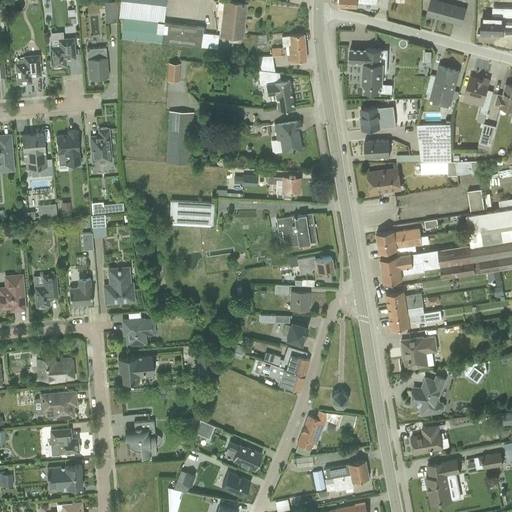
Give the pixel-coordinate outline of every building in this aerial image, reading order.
[(120,0),(120,17),(123,18),(165,22),(166,0),(120,0)] [(438,0),(430,0),(426,15),(461,24),(466,7),(438,0)] [(105,23),(117,22),(118,1),(104,2),(105,23)] [(240,2),(240,3),(224,1),(220,36),(240,39),(246,4),(243,3),(240,2)] [(492,17),(481,17),(481,22),(481,34),(491,34),(491,33),(503,34),(504,21),(511,21),(511,14),(504,14),(504,8),(511,8),(511,7),(503,7),(503,17),(492,17)] [(165,22),(123,18),(120,38),(200,47),(202,33),(203,27),(165,22)] [(202,33),(200,47),(216,49),(218,35),(202,33)] [(285,47),(304,45),(303,34),(281,36),(282,47),(285,47)] [(52,46),(50,46),(51,67),(53,66),(54,67),(59,67),(60,66),(65,65),(65,58),(67,58),(68,59),(75,58),(73,38),(58,39),(58,42),(54,42),(52,44),(52,46)] [(306,59),(304,45),(285,47),(286,61),(306,59)] [(105,47),(86,49),(89,79),(108,77),(105,47)] [(258,70),(273,72),(272,57),(281,56),(280,47),(270,48),(271,56),(257,56),(258,70)] [(365,49),(349,48),(349,61),(351,61),(351,62),(363,62),(362,83),(364,83),(363,92),(380,93),(381,85),(383,85),(383,73),(384,63),(381,62),(382,49),(365,48),(365,49)] [(208,62),(214,63),(216,50),(209,50),(208,62)] [(17,63),(15,63),(17,83),(18,83),(19,84),(24,84),(25,83),(31,82),(30,75),(33,75),(33,76),(40,75),(38,54),(23,56),(23,58),(19,59),(17,61),(17,63)] [(179,63),(167,62),(166,80),(178,81),(179,63)] [(450,105),(452,98),(457,100),(459,91),(454,90),(459,71),(439,66),(436,75),(430,74),(424,97),(431,99),(430,103),(449,108),(450,105)] [(277,110),(293,107),(290,89),(290,84),(289,84),(289,80),(280,81),(278,72),(274,73),(273,72),(258,70),(257,70),(259,85),(265,84),(267,95),(275,94),(277,110)] [(481,79),(470,76),(463,100),(481,106),(479,112),(486,114),(493,91),(487,89),(489,80),(481,77),(481,79)] [(511,85),(506,84),(503,95),(497,93),(494,105),(499,106),(499,107),(511,110),(511,85)] [(362,129),(395,126),(393,106),(360,109),(362,121),(361,121),(362,129)] [(168,111),(164,163),(191,165),(194,113),(168,111)] [(272,152),(300,147),(297,128),(301,128),(299,120),(273,124),(276,140),(270,140),(272,152)] [(495,126),(484,123),(477,147),(488,150),(495,126)] [(421,161),(451,161),(450,124),(416,124),(420,154),(421,161)] [(97,136),(89,136),(92,163),(111,162),(108,128),(107,128),(105,127),(101,128),(100,129),(98,129),(99,136),(97,136)] [(56,136),(57,154),(58,168),(66,167),(66,165),(75,164),(75,166),(78,166),(78,164),(80,164),(77,134),(76,130),(67,130),(68,135),(56,136)] [(0,172),(14,171),(11,133),(0,134),(0,172)] [(35,134),(21,135),(24,161),(25,161),(25,168),(31,168),(32,176),(52,175),(51,166),(47,166),(43,133),(42,133),(35,133),(35,134)] [(365,157),(389,156),(389,140),(364,141),(365,157)] [(477,161),(451,161),(421,161),(421,175),(454,175),(456,175),(479,171),(477,161)] [(370,193),(401,189),(398,168),(367,172),(370,193)] [(256,175),(242,174),(242,186),(256,186),(256,175)] [(275,184),(275,192),(299,193),(300,177),(267,175),(267,184),(275,184)] [(484,211),(480,188),(467,190),(470,213),(484,211)] [(511,199),(511,198),(494,201),(495,209),(511,206),(511,199)] [(87,200),(88,211),(97,211),(96,200),(87,200)] [(214,202),(170,200),(169,223),(212,225),(214,202)] [(69,202),(61,203),(61,212),(62,212),(62,217),(70,216),(69,211),(70,211),(69,202)] [(123,202),(113,203),(114,211),(123,211),(123,202)] [(37,205),(39,220),(56,218),(55,203),(37,205)] [(511,222),(511,206),(495,209),(484,211),(470,213),(465,214),(467,230),(511,222)] [(316,242),(311,213),(296,215),(297,217),(294,217),(294,215),(275,218),(277,232),(281,231),(282,240),(286,239),(287,246),(301,244),(302,248),(309,246),(309,243),(316,242)] [(90,215),(91,227),(105,226),(104,214),(90,215)] [(437,218),(424,220),(425,228),(438,226),(437,218)] [(511,222),(467,230),(470,244),(511,237),(511,222)] [(17,227),(8,228),(9,235),(10,235),(11,238),(18,238),(17,227)] [(378,243),(421,236),(419,228),(394,231),(394,230),(376,233),(378,243)] [(91,233),(81,234),(83,249),(93,249),(91,233)] [(397,248),(422,244),(421,236),(378,243),(379,252),(397,249),(397,248)] [(511,237),(470,244),(437,249),(440,267),(442,279),(487,271),(493,270),(511,267),(511,237)] [(440,267),(437,249),(411,253),(412,261),(416,261),(418,272),(424,271),(424,269),(440,267)] [(411,253),(380,258),(384,282),(402,279),(402,275),(418,272),(416,261),(412,261),(411,253)] [(331,269),(333,268),(331,256),(324,257),(324,255),(319,256),(319,258),(314,259),(314,256),(297,259),(298,265),(297,265),(299,274),(305,273),(305,272),(306,272),(308,273),(310,272),(313,267),(315,267),(316,271),(324,270),(325,272),(332,271),(331,269)] [(297,265),(298,265),(297,259),(296,256),(287,258),(289,266),(297,265)] [(102,284),(104,304),(135,302),(133,281),(131,281),(129,266),(107,268),(108,283),(102,284)] [(3,275),(4,286),(0,286),(0,309),(9,309),(10,312),(26,311),(23,273),(3,275)] [(55,273),(33,275),(36,307),(37,307),(39,308),(43,307),(45,306),(49,306),(48,298),(50,298),(50,299),(57,298),(55,273)] [(70,305),(92,303),(90,277),(77,278),(77,286),(68,287),(70,305)] [(287,293),(288,285),(274,284),(274,293),(287,293)] [(502,286),(493,288),(494,297),(503,295),(502,286)] [(309,292),(289,291),(289,309),(308,310),(309,292)] [(388,305),(422,300),(421,293),(405,295),(404,291),(386,294),(388,305)] [(428,305),(439,303),(438,295),(427,297),(428,305)] [(390,318),(424,312),(422,300),(388,305),(390,318)] [(425,321),(426,323),(442,320),(440,310),(424,312),(390,318),(392,329),(410,326),(409,322),(416,321),(416,322),(425,321)] [(145,317),(121,319),(122,336),(125,336),(125,346),(146,344),(145,335),(155,335),(154,318),(145,319),(145,317)] [(285,339),(301,344),(303,337),(304,337),(307,326),(290,321),(289,325),(284,323),(281,334),(286,335),(285,339)] [(441,335),(453,333),(452,326),(440,328),(441,335)] [(220,327),(209,327),(210,337),(220,336),(220,327)] [(437,351),(435,335),(424,337),(424,336),(401,340),(405,369),(434,365),(432,352),(437,351)] [(244,337),(244,341),(245,342),(245,343),(252,346),(254,339),(244,337)] [(243,354),(243,346),(229,341),(226,348),(243,354)] [(12,346),(0,346),(0,358),(12,358),(12,346)] [(285,351),(305,358),(306,352),(287,346),(285,351)] [(210,349),(196,350),(197,373),(212,372),(210,349)] [(267,363),(304,375),(309,359),(305,358),(285,351),(282,359),(279,358),(279,356),(271,353),(267,363)] [(151,354),(117,357),(119,371),(121,371),(122,381),(139,379),(138,376),(153,375),(151,354)] [(53,357),(37,358),(39,379),(48,378),(48,381),(73,379),(71,358),(60,359),(60,363),(54,363),(53,357)] [(257,371),(279,379),(277,383),(299,390),(304,375),(267,363),(261,360),(257,371)] [(477,380),(483,372),(486,372),(485,361),(463,365),(465,375),(469,375),(477,380)] [(443,388),(447,378),(436,374),(433,380),(425,377),(421,388),(413,387),(411,402),(417,403),(417,402),(420,405),(421,414),(441,411),(444,410),(445,405),(443,402),(440,401),(439,397),(446,399),(449,391),(443,388)] [(73,391),(38,395),(39,398),(35,398),(33,401),(34,411),(36,413),(44,413),(45,415),(46,416),(48,417),(50,417),(52,417),(52,418),(73,416),(72,401),(75,401),(74,392),(73,392),(73,391)] [(336,391),(331,395),(331,402),(335,406),(341,407),(346,402),(347,396),(343,391),(339,391),(336,391)] [(315,418),(308,415),(296,444),(297,445),(310,450),(313,443),(316,444),(325,420),(338,425),(339,424),(353,427),(356,416),(318,411),(315,418)] [(494,422),(511,420),(511,418),(511,413),(493,415),(494,422)] [(474,425),(484,424),(484,422),(488,421),(488,417),(484,418),(483,417),(473,418),(474,425)] [(199,419),(194,432),(208,438),(214,426),(199,419)] [(134,428),(124,429),(124,438),(126,438),(127,440),(127,442),(128,443),(129,445),(131,447),(132,448),(134,449),(136,449),(138,450),(139,450),(140,450),(141,456),(146,455),(156,454),(155,445),(156,445),(157,445),(158,444),(159,444),(159,443),(160,442),(160,441),(161,440),(161,438),(160,438),(160,437),(159,436),(159,435),(158,434),(157,434),(156,433),(155,433),(154,433),(153,420),(133,422),(134,428)] [(411,436),(414,454),(449,447),(447,438),(441,439),(438,424),(421,428),(422,434),(411,436)] [(70,428),(49,430),(50,439),(49,440),(51,454),(78,452),(78,450),(79,449),(79,444),(77,443),(77,438),(70,438),(70,436),(70,435),(70,428)] [(230,439),(223,456),(254,469),(261,453),(230,439)] [(310,450),(297,445),(295,452),(304,455),(308,455),(310,450)] [(483,465),(484,469),(503,465),(500,452),(481,456),(477,457),(479,466),(483,465)] [(312,457),(295,459),(296,467),(313,465),(312,457)] [(425,478),(431,505),(453,501),(451,489),(455,488),(456,485),(454,474),(460,472),(457,459),(427,465),(430,477),(425,478)] [(326,479),(367,471),(364,460),(324,468),(326,479)] [(80,465),(46,468),(48,488),(56,487),(56,489),(82,487),(80,472),(81,472),(80,465)] [(190,486),(194,475),(180,470),(173,488),(186,491),(189,485),(190,486)] [(315,490),(324,488),(321,470),(312,472),(315,490)] [(11,473),(10,471),(0,471),(0,487),(13,486),(11,473)] [(221,486),(243,496),(250,480),(228,471),(221,486)] [(368,478),(367,471),(326,479),(324,479),(326,491),(334,489),(334,491),(352,487),(351,481),(368,478)] [(219,511),(249,511),(252,505),(190,494),(188,502),(182,501),(179,511),(219,511)] [(299,497),(274,502),(276,511),(280,511),(289,510),(288,502),(299,500),(299,497)] [(326,511),(365,511),(364,501),(354,503),(354,504),(326,510),(326,511)] [(81,511),(80,503),(56,505),(56,511),(49,511),(48,511),(81,511)]
